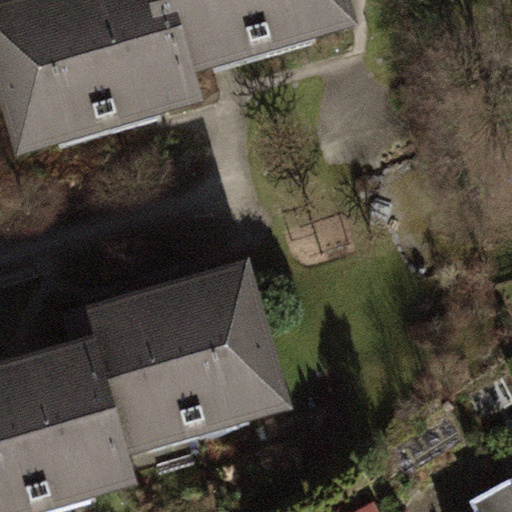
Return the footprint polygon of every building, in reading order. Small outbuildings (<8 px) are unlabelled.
[(148,0),(35,0),(0,9),(0,147),(4,164),(179,119),(171,88),(148,0)] [(332,0),(148,0),(171,88),(344,44),(332,0)] [(279,425),(241,279),(66,325),(75,361),(104,471),(279,425)] [(75,361),(0,380),(0,511),(57,511),(111,498),(104,471),(75,361)] [(511,511),(511,488),(472,511),(511,511)]
